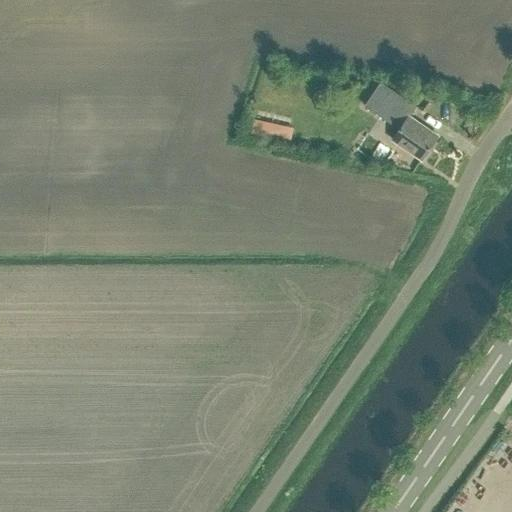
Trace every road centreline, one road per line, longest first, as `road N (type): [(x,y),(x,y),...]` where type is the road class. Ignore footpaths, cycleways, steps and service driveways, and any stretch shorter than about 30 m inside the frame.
road 1 (unclassified): [(255,511),(442,241),(473,165),(505,118)]
road 2 (secondary): [(393,511),(511,339)]
